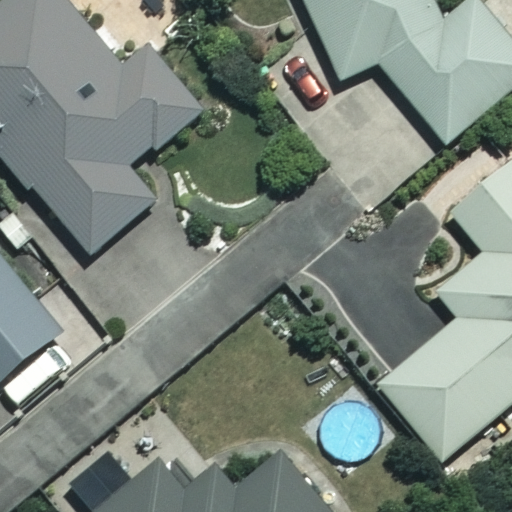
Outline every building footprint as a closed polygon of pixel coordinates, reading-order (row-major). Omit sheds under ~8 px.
[(117,69),(60,0),(12,0),(0,10),(0,155),(83,257),(150,202),(124,170),(196,111),(144,47),(117,69)] [(428,0),(295,0),(332,82),(375,63),(439,139),(511,75),(511,49),(469,0),(448,0),(434,13),(428,0)] [(511,160),(508,155),(441,210),(479,256),(431,295),(450,319),(370,385),(438,467),(511,405),(511,160)] [(0,377),(58,329),(0,258),(0,377)] [(329,511),(278,450),(230,489),(210,465),(181,489),(159,463),(99,511),(329,511)]
